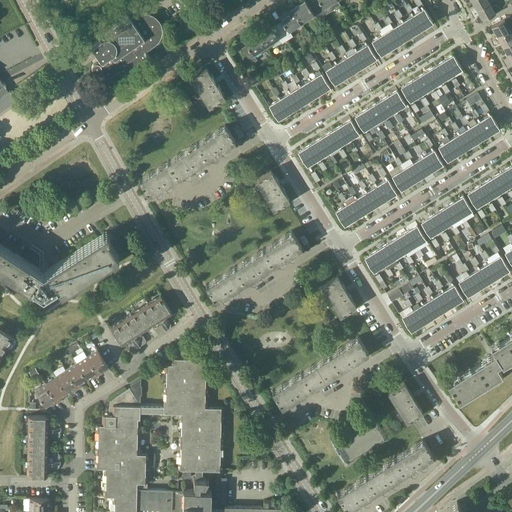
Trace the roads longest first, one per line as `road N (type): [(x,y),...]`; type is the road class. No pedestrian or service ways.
road 1 (residential): [(322,511),(200,320)]
road 2 (residential): [(460,26),(274,144)]
road 3 (residential): [(511,141),(340,246)]
road 4 (residential): [(0,211),(40,244),(125,192)]
road 5 (residential): [(200,320),(125,192)]
road 6 (residential): [(88,122),(210,39)]
road 7 (residential): [(69,483),(78,408),(123,378),(125,364)]
road 8 (residential): [(289,413),(311,400),(329,405),(345,394),(348,378),(401,344)]
road 9 (residential): [(88,122),(24,0)]
road 10 (unclassified): [(239,296),(276,296),(285,269),(334,238)]
road 11 (unclassified): [(511,288),(407,354)]
road 12 (residential): [(210,39),(274,144)]
road 13 (residential): [(481,450),(407,354)]
